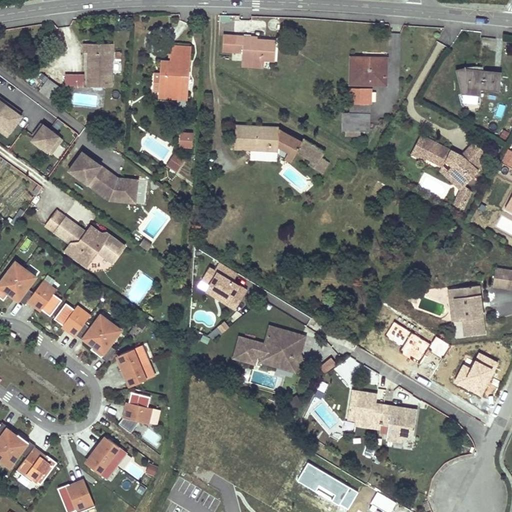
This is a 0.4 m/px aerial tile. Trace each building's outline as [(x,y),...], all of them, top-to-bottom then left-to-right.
[(232,33),(232,36),(219,35),(217,51),(231,53),(238,53),(238,58),(237,64),(257,66),(269,67),(271,39),(241,37),(241,35),(241,33),(232,33)] [(91,69),(89,69),(88,69),(87,86),(109,86),(110,45),(83,45),(82,54),(91,54),(91,69)] [(159,91),(186,93),(188,53),(170,52),(170,60),(169,65),(160,64),(159,73),(151,72),(150,91),(159,91)] [(385,83),(385,70),(385,58),(352,56),(351,82),(385,83)] [(121,75),(121,62),(114,61),(113,75),(121,75)] [(257,66),(237,64),(237,71),(256,73),(257,66)] [(461,93),(470,94),(479,95),(480,88),(498,90),(500,71),(466,67),(455,68),(461,93)] [(84,76),(65,75),(65,88),(83,89),(84,76)] [(39,91),(50,100),(59,88),(46,79),(38,91),(39,91)] [(370,88),(349,88),(349,103),(370,103),(370,88)] [(343,112),(343,121),(343,130),(347,130),(360,130),(370,130),(370,103),(349,103),(349,112),(343,112)] [(10,132),(22,117),(18,114),(13,110),(14,108),(8,104),(0,114),(0,129),(2,126),(10,132)] [(50,129),(43,123),(38,130),(40,131),(36,136),(33,140),(48,152),(54,144),(58,146),(63,139),(50,129)] [(314,162),(313,164),(312,166),(319,170),(325,161),(320,158),(324,151),(305,141),(303,144),(281,131),(280,127),(237,125),(236,148),(280,149),(280,153),(293,161),(298,152),(314,162)] [(10,132),(2,126),(0,129),(0,131),(7,137),(10,132)] [(447,158),(449,159),(453,164),(449,168),(464,184),(478,170),(475,167),(488,154),(476,141),(468,149),(475,157),(470,162),(463,154),(460,157),(453,153),(454,149),(423,132),(413,150),(421,154),(422,151),(428,154),(444,163),(447,158)] [(180,134),(179,146),(189,147),(190,134),(180,134)] [(52,154),(58,146),(54,144),(48,152),(52,154)] [(454,149),(453,153),(460,157),(463,154),(454,149)] [(468,149),(463,154),(470,162),(475,157),(468,149)] [(511,166),(511,165),(511,150),(508,149),(502,161),(511,166)] [(119,179),(83,154),(70,172),(106,198),(128,200),(128,193),(137,194),(138,181),(119,179)] [(174,171),(182,161),(172,155),(165,165),(174,171)] [(447,158),(444,163),(442,167),(461,187),(456,195),(465,200),(471,190),(464,184),(449,168),(453,164),(449,159),(447,158)] [(324,173),(330,163),(325,161),(319,170),(324,173)] [(128,200),(106,198),(111,201),(128,203),(137,204),(137,194),(128,193),(128,200)] [(461,207),(465,200),(456,195),(453,202),(461,207)] [(82,231),(65,218),(53,233),(66,244),(67,255),(75,253),(84,260),(92,251),(106,262),(120,245),(104,232),(99,233),(88,224),(82,231)] [(136,243),(144,248),(148,243),(139,238),(136,243)] [(80,265),(84,260),(75,253),(67,255),(80,265)] [(16,260),(12,266),(22,274),(26,268),(16,260)] [(239,273),(221,262),(216,270),(211,267),(204,279),(212,284),(211,285),(225,294),(222,298),(237,308),(249,289),(235,280),(239,273)] [(0,285),(9,292),(22,274),(12,266),(0,281),(0,285)] [(26,268),(22,274),(9,292),(19,299),(19,298),(26,303),(29,300),(35,292),(29,287),(37,275),(27,268),(26,268)] [(497,269),(494,289),(504,290),(506,271),(497,269)] [(63,299),(55,292),(58,289),(44,279),(35,292),(29,300),(35,305),(38,302),(44,307),(43,308),(52,314),(63,299)] [(486,329),(479,280),(458,283),(458,291),(453,292),(454,301),(448,302),(450,317),(462,316),(464,332),(486,329)] [(458,283),(446,285),(448,302),(454,301),(453,292),(458,291),(458,283)] [(417,288),(411,286),(407,298),(413,300),(417,288)] [(44,307),(38,302),(35,305),(42,310),(43,308),(44,307)] [(87,322),(92,314),(79,304),(76,308),(68,302),(56,318),(64,324),(65,322),(72,327),(70,330),(76,335),(78,333),(87,322)] [(111,324),(113,321),(102,313),(93,326),(87,322),(78,333),(94,346),(111,324)] [(72,327),(65,322),(64,324),(63,325),(70,330),(72,327)] [(430,344),(395,323),(386,336),(403,346),(399,352),(419,364),(428,351),(442,360),(451,345),(435,335),(430,344)] [(112,344),(121,331),(111,324),(94,346),(105,353),(103,355),(110,360),(118,349),(112,344)] [(150,327),(147,330),(154,335),(156,332),(150,327)] [(271,328),(267,344),(241,337),(236,357),(254,362),(256,355),(263,357),(261,363),(280,368),(297,373),(305,346),(291,341),(293,335),(271,328)] [(291,341),(305,346),(307,339),(293,335),(291,341)] [(150,361),(143,345),(122,353),(125,361),(122,363),(128,378),(132,377),(135,385),(156,376),(150,361)] [(500,362),(478,350),(470,366),(463,363),(453,383),(482,398),(500,362)] [(318,364),(323,372),(337,364),(331,355),(318,364)] [(297,373),(280,368),(278,372),(296,377),(297,373)] [(376,392),(349,389),(345,420),(350,421),(353,421),(378,424),(385,425),(385,431),(402,433),(412,434),(415,407),(383,403),(375,402),(376,392)] [(153,397),(134,392),(131,402),(133,403),(131,411),(129,410),(127,410),(125,417),(120,424),(132,433),(141,421),(151,424),(155,408),(150,406),(153,397)] [(353,421),(350,421),(350,426),(377,429),(378,424),(353,421)] [(1,422),(0,423),(0,458),(17,436),(6,428),(7,426),(1,422)] [(401,439),(402,433),(385,431),(384,437),(401,439)] [(17,436),(0,458),(0,459),(10,466),(19,455),(25,459),(25,458),(33,448),(34,448),(35,446),(18,434),(17,436)] [(101,442),(96,450),(117,466),(128,452),(110,438),(105,445),(101,442)] [(25,459),(16,471),(31,482),(33,479),(40,485),(56,463),(46,455),(43,460),(37,455),(40,452),(34,448),(33,448),(25,458),(25,459)] [(117,466),(96,450),(91,456),(95,458),(90,465),(108,479),(117,466)] [(358,493),(308,463),(298,480),(348,510),(358,493)] [(155,475),(157,467),(150,465),(148,473),(155,475)] [(79,486),(72,489),(71,486),(70,484),(59,489),(68,511),(74,511),(78,511),(83,511),(97,507),(86,479),(78,482),(79,486)] [(392,511),(398,502),(377,491),(368,509),(374,511),(392,511)]
